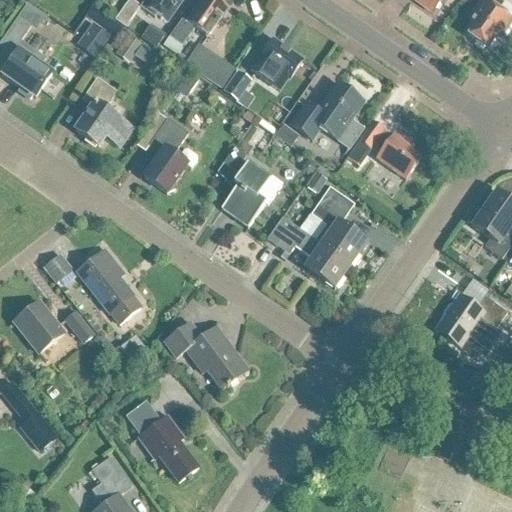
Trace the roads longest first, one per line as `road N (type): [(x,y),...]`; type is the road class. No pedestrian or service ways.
road 1 (residential): [(337,369),(508,129)]
road 2 (residential): [(337,369),(97,200)]
road 3 (secondary): [(508,129),(322,0)]
road 4 (residential): [(337,369),(240,511)]
road 5 (residential): [(0,277),(97,200)]
